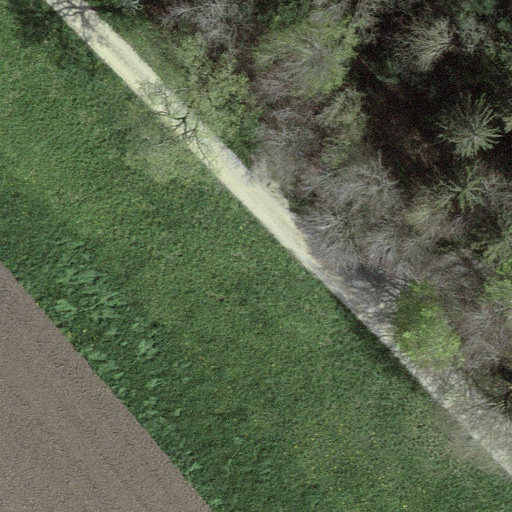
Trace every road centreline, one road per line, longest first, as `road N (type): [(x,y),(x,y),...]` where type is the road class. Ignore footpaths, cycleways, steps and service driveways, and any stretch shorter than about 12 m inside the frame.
road 1 (track): [(64,0),(511,454)]
road 2 (track): [(358,299),(511,245)]
